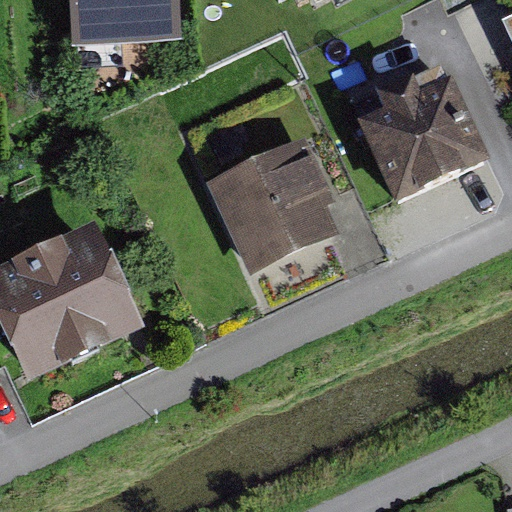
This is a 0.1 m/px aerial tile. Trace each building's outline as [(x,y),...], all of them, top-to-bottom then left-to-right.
[(185,0),(76,0),(80,48),(188,41),(185,0)] [(333,0),(347,24),(404,0),(333,0)] [(363,118),(406,209),(498,166),(456,76),(425,90),(419,77),(388,91),(394,104),(363,118)] [(218,188),(260,276),(343,236),(331,211),(343,205),(313,142),(218,188)] [(99,229),(0,275),(0,315),(33,386),(147,333),(99,229)]
